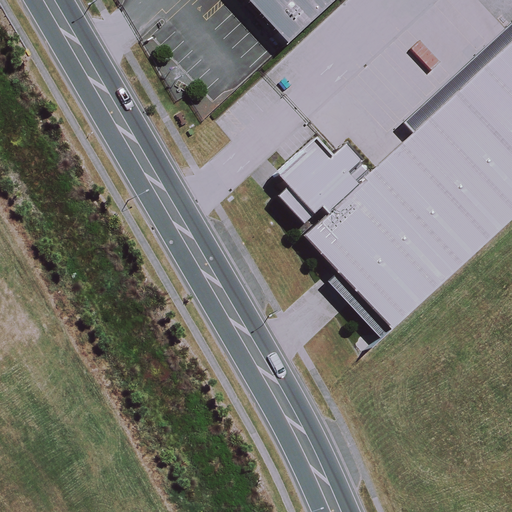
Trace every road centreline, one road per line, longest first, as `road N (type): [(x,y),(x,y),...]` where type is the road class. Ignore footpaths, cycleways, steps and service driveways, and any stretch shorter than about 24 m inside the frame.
road 1 (secondary): [(51,0),(294,419),(337,511)]
road 2 (unknown): [(159,184),(383,0)]
